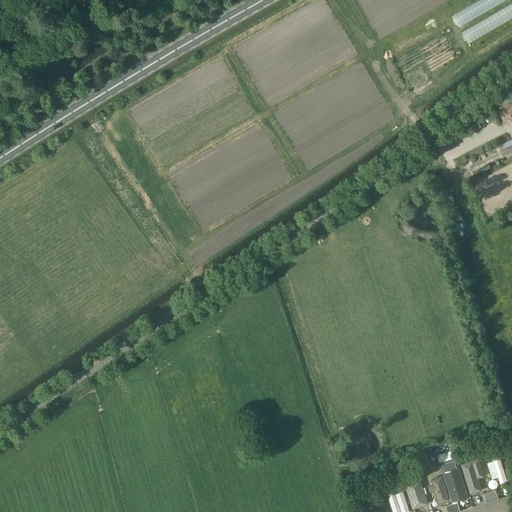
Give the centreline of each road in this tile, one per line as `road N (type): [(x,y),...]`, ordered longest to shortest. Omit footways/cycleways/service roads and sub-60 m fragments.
road 1 (unclassified): [(0,430),(364,185),(511,66)]
road 2 (primary): [(0,157),(270,0)]
